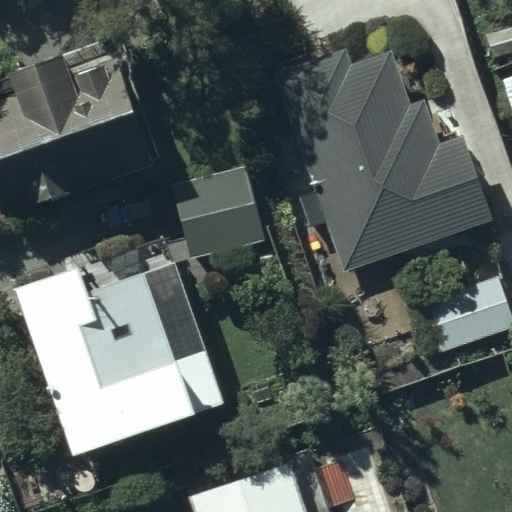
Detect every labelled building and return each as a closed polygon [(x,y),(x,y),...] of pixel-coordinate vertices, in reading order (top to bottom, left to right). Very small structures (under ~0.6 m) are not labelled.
[(242,0),(337,269),(464,224),(385,0),(242,0)] [(0,102),(0,199),(150,155),(124,66),(0,102)] [(269,241),(249,164),(171,184),(190,261),(269,241)] [(23,306),(80,462),(201,418),(144,262),(23,306)] [(419,299),(436,354),(511,330),(511,306),(502,274),(419,299)] [(190,511),(302,511),(282,449),(181,483),(190,511)]
